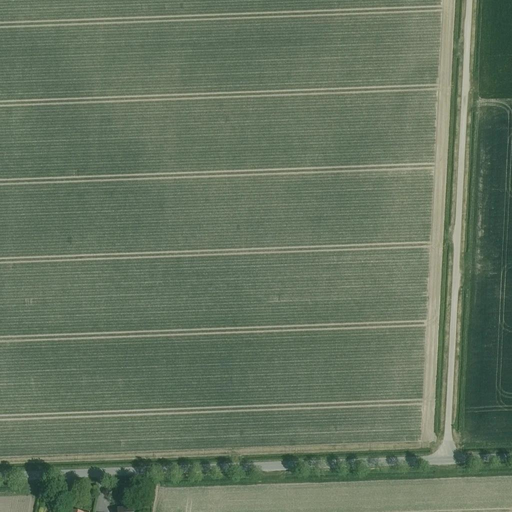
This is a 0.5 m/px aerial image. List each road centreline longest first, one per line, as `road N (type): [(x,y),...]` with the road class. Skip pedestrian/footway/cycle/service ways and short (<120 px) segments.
road 1 (unclassified): [(445,460),(467,0)]
road 2 (unclassified): [(0,476),(445,460)]
